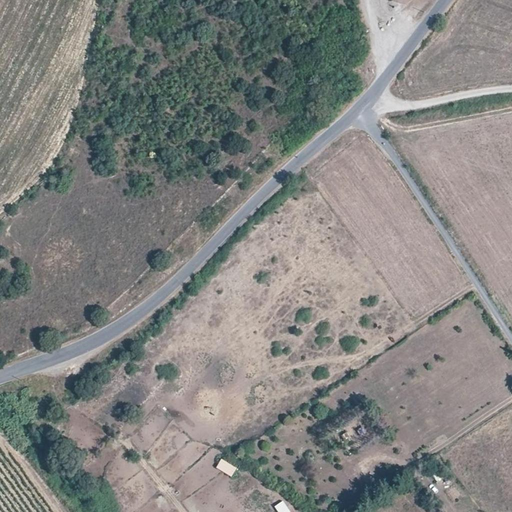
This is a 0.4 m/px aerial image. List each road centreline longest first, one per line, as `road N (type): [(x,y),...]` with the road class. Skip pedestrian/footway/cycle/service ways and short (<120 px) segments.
road 1 (tertiary): [(0,376),(94,340),(146,307),(358,110)]
road 2 (unclassified): [(358,110),(511,336)]
road 3 (unclassified): [(367,100),(404,108),(511,89)]
road 4 (tertiary): [(367,100),(447,0)]
